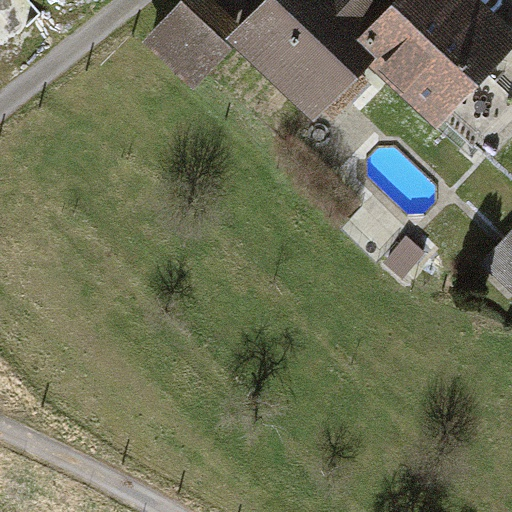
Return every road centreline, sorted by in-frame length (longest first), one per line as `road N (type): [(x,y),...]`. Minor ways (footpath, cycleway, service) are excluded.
road 1 (track): [(158,511),(0,436)]
road 2 (track): [(0,108),(130,0)]
